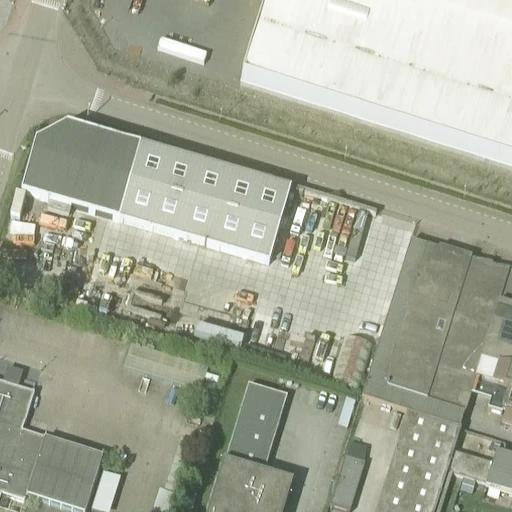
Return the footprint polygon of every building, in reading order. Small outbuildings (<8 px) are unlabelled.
[(511,0),(265,0),(239,85),(511,170),(511,0)] [(273,248),(289,194),(65,130),(35,147),(21,197),(268,267),(273,248)] [(474,382),(494,388),(487,412),(504,417),(501,427),(511,430),(511,275),(409,243),(360,400),(406,415),(458,431),(474,382)] [(329,385),(357,394),(372,348),(343,339),(329,385)] [(130,347),(123,370),(199,393),(207,371),(130,347)] [(286,361),(245,348),(241,360),(283,373),(286,361)] [(25,500),(65,511),(85,511),(102,459),(44,440),(22,433),(33,395),(0,385),(0,497),(23,505),(25,500)] [(224,464),(223,464),(208,511),(285,511),(294,484),(265,475),(287,399),(247,387),(224,464)] [(434,511),(446,476),(474,484),(479,464),(452,455),(460,432),(458,431),(406,415),(375,511),(434,511)] [(180,441),(163,494),(178,499),(195,445),(180,441)] [(492,467),(479,464),(474,484),(486,488),(485,490),(511,499),(511,498),(511,461),(495,456),(492,467)] [(336,511),(349,511),(364,466),(344,460),(328,509),(336,511)] [(463,481),(460,493),(471,497),(475,485),(463,481)]
